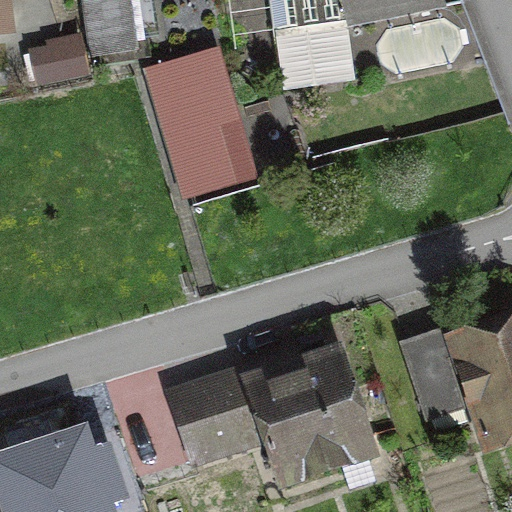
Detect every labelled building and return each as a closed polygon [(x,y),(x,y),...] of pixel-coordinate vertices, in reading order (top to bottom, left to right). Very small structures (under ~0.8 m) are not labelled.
[(80,0),(88,49),(129,43),(122,0),(80,0)] [(266,0),(271,32),(421,13),(419,0),(266,0)] [(210,62),(149,80),(184,195),(228,182),(214,133),(230,128),(210,62)] [(511,322),(406,356),(426,419),(470,405),(483,444),(511,434),(511,322)] [(300,360),(174,399),(193,462),(266,439),(280,484),(368,457),(338,363),(304,373),(300,360)] [(78,445),(0,471),(0,511),(96,511),(97,511),(122,503),(105,452),(83,459),(78,445)]
